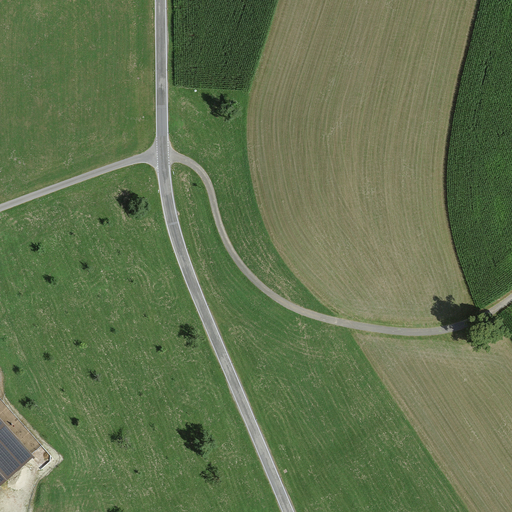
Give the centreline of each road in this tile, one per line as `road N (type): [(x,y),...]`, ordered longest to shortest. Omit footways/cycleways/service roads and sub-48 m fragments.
road 1 (unclassified): [(161,0),(163,171),(176,238),(288,511)]
road 2 (track): [(511,299),(472,323),(438,331),(344,325),(288,307),(235,258),(203,175),(162,155)]
